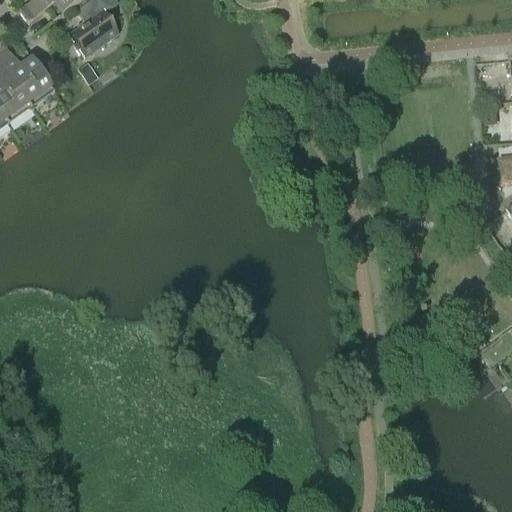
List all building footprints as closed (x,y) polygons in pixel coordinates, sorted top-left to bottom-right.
[(36,0),(17,14),(18,14),(38,0),(7,0),(10,3),(14,0),(36,0)] [(87,0),(38,0),(18,14),(26,26),(52,7),(61,19),(87,0)] [(68,41),(83,61),(116,37),(102,18),(115,8),(109,0),(97,0),(75,15),(85,29),(68,41)] [(0,45),(0,69),(30,112),(53,95),(30,63),(19,72),(0,45)] [(86,68),(78,73),(85,84),(93,78),(86,68)] [(0,117),(7,128),(30,112),(0,69),(0,117)] [(498,162),(500,174),(508,173),(507,161),(498,162)] [(501,187),(509,186),(508,173),(500,174),(501,187)]
